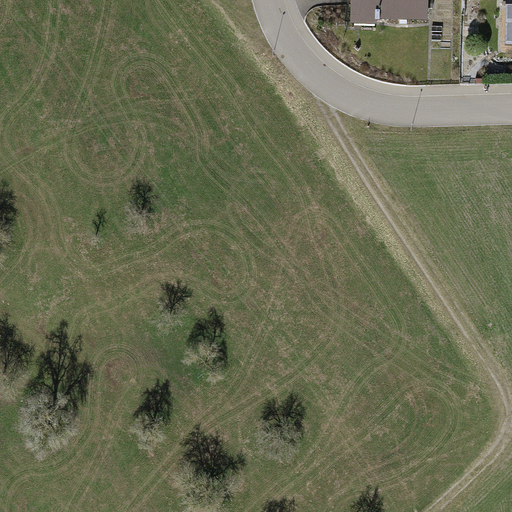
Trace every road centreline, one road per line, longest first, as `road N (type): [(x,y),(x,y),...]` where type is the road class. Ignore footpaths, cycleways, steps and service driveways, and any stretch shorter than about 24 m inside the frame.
road 1 (track): [(511,395),(328,112),(322,83)]
road 2 (residential): [(269,0),(288,45),(322,83),(361,103),(402,112),(511,109)]
